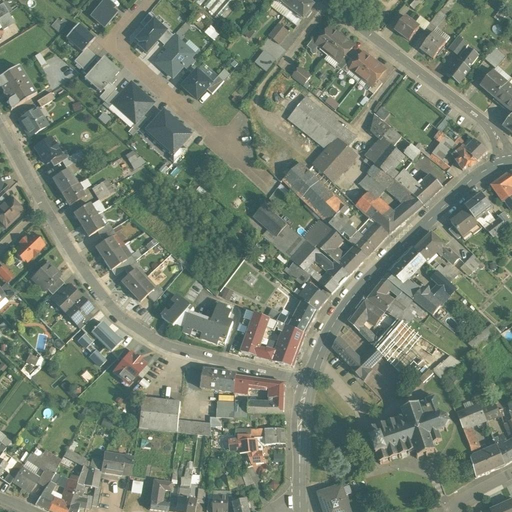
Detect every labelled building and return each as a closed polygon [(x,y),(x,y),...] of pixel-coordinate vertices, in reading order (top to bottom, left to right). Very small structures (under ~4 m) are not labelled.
[(105,0),(104,0),(91,15),(105,27),(119,11),(105,0)] [(208,0),(204,6),(219,19),(236,0),(208,0)] [(269,0),(268,0),(262,8),(268,12),(271,8),(276,2),(276,1),(274,3),(269,0)] [(297,0),(276,0),(276,1),(276,2),(280,5),(282,3),(290,9),(297,0)] [(314,7),(305,0),(297,0),(290,9),(299,16),(298,18),(302,22),(306,17),(308,19),(312,14),(310,12),(314,7)] [(420,0),(415,0),(410,7),(416,12),(424,3),(420,0)] [(282,3),(280,5),(276,2),(271,8),(284,18),(290,9),(282,3)] [(440,12),(431,23),(437,28),(446,17),(440,12)] [(14,24),(8,14),(0,18),(0,28),(2,32),(14,24)] [(140,24),(146,30),(154,21),(155,20),(149,14),(140,24)] [(420,28),(406,17),(395,30),(410,41),(420,28)] [(138,47),(146,55),(159,41),(166,32),(154,21),(146,30),(136,41),(140,44),(138,47)] [(278,25),(269,37),(279,45),(288,33),(278,25)] [(65,39),(82,54),(86,50),(94,41),(77,26),(65,39)] [(219,35),(210,28),(205,34),(214,41),(219,35)] [(331,28),(325,35),(320,31),(307,48),(311,51),(311,54),(313,56),(316,55),(318,53),(317,50),(319,48),(329,55),(343,38),(331,28)] [(159,41),(165,47),(174,37),(168,31),(166,32),(159,41)] [(435,35),(433,34),(420,50),(433,60),(446,43),(440,39),(435,35)] [(444,34),(440,39),(446,43),(450,38),(444,34)] [(178,44),(179,42),(181,40),(176,35),(174,37),(165,47),(163,48),(168,53),(176,43),(178,44)] [(343,38),(329,55),(340,64),(341,64),(346,57),(354,47),(343,38)] [(468,46),(458,38),(449,49),(460,57),(468,46)] [(176,43),(168,53),(157,65),(173,79),(184,68),(191,59),(194,56),(179,42),(178,44),(176,43)] [(506,59),(494,49),(485,61),(496,70),(506,59)] [(96,58),(86,50),(82,54),(75,63),(84,71),(90,65),(96,58)] [(267,51),(257,63),(268,73),(278,61),(267,51)] [(375,62),(364,54),(356,64),(350,71),(351,71),(361,79),(375,62)] [(39,55),(34,58),(40,68),(45,64),(39,55)] [(346,57),(341,64),(340,64),(337,67),(342,72),(343,71),(351,61),(346,57)] [(87,77),(84,80),(100,94),(103,90),(108,84),(111,86),(116,81),(113,78),(118,73),(103,59),(87,77)] [(191,59),(184,68),(188,72),(196,63),(191,59)] [(356,64),(351,60),(351,61),(343,71),(348,75),(351,71),(350,71),(356,64)] [(386,71),(375,62),(361,79),(372,88),(378,81),(386,71)] [(469,71),(457,62),(447,75),(459,85),(469,71)] [(94,69),(90,65),(84,71),(83,72),(87,77),(94,69)] [(17,67),(0,78),(0,89),(13,110),(35,96),(17,67)] [(312,77),(301,68),(293,78),(304,87),(312,77)] [(186,84),(193,76),(189,72),(181,80),(186,84)] [(186,84),(183,88),(197,101),(207,91),(212,85),(197,72),(193,76),(186,84)] [(508,85),(493,72),(481,86),(496,99),(508,85)] [(222,82),(218,78),(213,84),(212,85),(207,91),(212,95),(222,82)] [(383,85),(378,81),(372,88),(369,92),(374,95),(383,85)] [(114,91),(116,90),(111,86),(108,84),(103,90),(105,92),(99,98),(104,103),(114,91)] [(112,104),(123,115),(142,94),(131,84),(120,96),(112,104)] [(511,88),(508,85),(496,99),(495,100),(511,113),(511,110),(511,88)] [(120,96),(114,91),(104,103),(109,107),(112,104),(120,96)] [(50,94),(36,103),(40,109),(53,100),(50,94)] [(154,104),(142,94),(123,115),(135,125),(143,116),(154,104)] [(356,139),(306,98),(297,108),(337,140),(348,149),(356,139)] [(337,140),(297,108),(288,120),(328,152),(337,140)] [(381,109),(376,116),(383,121),(388,114),(381,109)] [(36,110),(18,121),(28,138),(46,127),(36,110)] [(106,113),(99,118),(105,125),(112,119),(106,113)] [(147,132),(160,144),(176,125),(163,113),(155,122),(147,132)] [(147,121),(143,116),(135,125),(132,128),(137,133),(138,132),(147,121)] [(402,138),(374,116),(374,117),(371,131),(382,140),(393,149),(402,138)] [(511,116),(503,127),(511,133),(511,116)] [(147,132),(155,122),(150,118),(147,121),(138,132),(143,136),(147,132)] [(160,144),(173,155),(182,146),(189,137),(176,125),(160,144)] [(446,137),(440,132),(434,140),(440,144),(446,137)] [(464,134),(454,144),(456,146),(460,149),(463,147),(470,139),(464,134)] [(454,144),(446,137),(440,144),(440,145),(445,150),(450,154),(456,146),(454,144)] [(50,139),(34,148),(45,165),(49,162),(60,155),(59,154),(50,139)] [(328,152),(314,167),(323,176),(348,149),(337,140),(328,152)] [(397,177),(391,171),(402,157),(393,149),(382,140),(366,159),(375,166),(395,183),(398,179),(397,177)] [(487,153),(475,143),(467,151),(465,153),(477,163),(487,153)] [(445,150),(440,145),(429,159),(447,174),(450,170),(438,159),(445,150)] [(186,150),(182,146),(173,155),(169,160),(173,164),(186,150)] [(411,147),(405,154),(414,161),(420,154),(411,147)] [(348,149),(323,176),(331,183),(355,155),(348,149)] [(465,153),(460,149),(451,156),(457,162),(456,163),(463,172),(468,169),(470,168),(477,163),(465,153)] [(64,151),(59,154),(60,155),(49,162),(53,168),(61,163),(68,158),(64,151)] [(126,157),(135,171),(146,164),(142,157),(139,159),(134,151),(126,157)] [(83,159),(79,152),(72,156),(76,162),(77,163),(83,159)] [(68,158),(61,163),(65,169),(76,162),(72,156),(68,158)] [(349,212),(300,164),(293,171),(292,173),(290,175),(284,181),(284,182),(321,219),(322,220),(333,229),(344,218),(349,212)] [(395,183),(375,166),(367,175),(401,202),(407,208),(413,215),(423,207),(411,196),(395,183)] [(284,169),(275,178),(281,184),(284,182),(284,181),(290,175),(284,169)] [(421,183),(407,169),(398,179),(395,183),(411,196),(424,184),(421,182),(421,183)] [(76,186),(66,171),(52,180),(61,195),(76,186)] [(511,177),(509,174),(491,187),(502,204),(511,197),(511,192),(509,188),(511,187),(511,177)] [(424,184),(411,196),(423,207),(443,189),(432,177),(424,184)] [(381,197),(364,182),(359,187),(368,195),(376,202),(381,197)] [(0,183),(0,198),(1,197),(8,190),(3,185),(2,186),(0,183)] [(101,183),(90,190),(94,196),(105,189),(101,183)] [(76,186),(61,195),(68,206),(83,197),(76,186)] [(105,189),(94,196),(98,202),(109,195),(105,189)] [(376,202),(368,195),(355,208),(356,209),(371,222),(372,221),(377,225),(388,214),(376,203),(376,202)] [(492,210),(481,195),(464,207),(467,211),(476,222),(481,218),(484,221),(488,217),(486,214),(492,210)] [(0,205),(0,223),(5,229),(23,212),(9,197),(5,201),(0,205)] [(511,197),(502,204),(511,214),(511,213),(511,197)] [(88,204),(73,214),(80,226),(95,216),(88,204)] [(279,220),(264,207),(254,218),(269,231),(279,220)] [(407,208),(400,214),(397,211),(391,216),(388,214),(377,225),(389,237),(413,215),(407,208)] [(371,222),(356,209),(351,214),(361,224),(354,231),(351,228),(353,226),(344,218),(333,229),(333,230),(342,238),(348,244),(356,249),(367,258),(387,236),(371,222)] [(467,211),(451,224),(454,227),(462,237),(470,232),(473,236),(482,230),(476,222),(467,211)] [(511,223),(503,214),(498,217),(501,221),(506,227),(511,223)] [(95,216),(80,226),(88,238),(96,233),(103,228),(102,227),(95,216)] [(496,224),(489,216),(488,217),(484,221),(481,218),(476,222),(480,225),(486,232),(496,224)] [(335,268),(314,250),(303,240),(279,220),(269,231),(265,236),(263,238),(273,247),(279,252),(293,263),(295,265),(311,279),(316,283),(319,285),(335,268)] [(322,220),(303,240),(314,250),(317,248),(333,230),(333,229),(322,220)] [(496,224),(486,232),(492,238),(506,227),(501,221),(496,224)] [(107,224),(102,227),(103,228),(96,233),(100,238),(111,230),(107,224)] [(462,237),(454,227),(449,231),(453,237),(457,241),(462,237)] [(111,230),(100,238),(103,243),(110,238),(111,239),(115,237),(111,230)] [(333,230),(317,248),(325,255),(331,250),(342,238),(333,230)] [(431,235),(413,252),(425,262),(436,252),(441,257),(443,255),(453,265),(457,272),(464,266),(431,235)] [(31,236),(26,241),(25,240),(20,244),(21,245),(15,251),(17,253),(15,255),(22,262),(24,260),(26,262),(32,257),(33,257),(37,253),(37,252),(42,247),(39,244),(39,239),(34,239),(31,236)] [(103,243),(95,248),(103,260),(118,250),(111,239),(110,238),(103,243)] [(279,252),(273,247),(267,254),(273,259),(279,252)] [(367,258),(356,249),(344,262),(339,267),(349,278),(367,258)] [(118,250),(103,260),(111,271),(120,265),(126,261),(125,260),(118,250)] [(331,250),(325,255),(331,260),(336,254),(331,250)] [(425,262),(413,252),(409,256),(421,268),(425,262)] [(344,262),(336,254),(331,260),(335,264),(337,265),(339,267),(344,262)] [(409,256),(391,274),(405,284),(406,283),(421,268),(409,256)] [(131,257),(125,260),(126,261),(120,265),(124,271),(135,262),(131,257)] [(473,257),(465,266),(473,274),(481,265),(473,257)] [(135,262),(124,271),(128,276),(134,270),(135,271),(139,267),(135,262)] [(48,264),(32,279),(44,292),(46,290),(58,278),(60,277),(48,264)] [(311,279),(295,265),(290,271),(289,272),(287,271),(285,272),(302,286),(305,286),(307,284),(311,279)] [(339,267),(337,265),(335,268),(319,285),(325,290),(331,296),(349,278),(339,267)] [(194,272),(187,266),(184,268),(191,275),(194,272)] [(12,277),(3,267),(0,269),(0,277),(6,283),(6,282),(7,283),(12,277)] [(447,283),(430,267),(424,273),(432,281),(437,286),(443,290),(447,283)] [(128,276),(121,283),(130,293),(143,281),(135,271),(134,270),(128,276)] [(391,274),(382,284),(388,289),(391,285),(413,302),(420,294),(406,283),(405,284),(391,274)] [(58,278),(46,290),(52,296),(61,287),(64,284),(58,278)] [(311,279),(307,284),(309,286),(311,288),(316,283),(311,279)] [(143,281),(130,293),(139,303),(147,296),(153,291),(152,290),(143,281)] [(5,283),(0,288),(0,293),(3,297),(2,297),(7,302),(15,294),(5,283)] [(456,292),(447,283),(443,290),(437,286),(428,296),(441,308),(449,299),(456,292)] [(382,284),(368,301),(387,315),(392,307),(393,304),(382,295),(388,289),(382,284)] [(156,286),(152,290),(153,291),(147,296),(154,304),(163,294),(156,286)] [(311,288),(309,286),(299,298),(306,304),(305,305),(317,313),(331,296),(325,290),(320,295),(311,288)] [(52,296),(49,298),(53,303),(65,291),(61,287),(52,296)] [(80,299),(69,287),(65,291),(53,303),(65,314),(80,299)] [(227,288),(223,297),(230,301),(235,292),(227,288)] [(420,294),(413,302),(433,318),(441,308),(428,296),(422,291),(420,294)] [(456,292),(449,299),(454,303),(461,297),(456,292)] [(226,309),(218,306),(213,322),(191,314),(193,311),(178,298),(173,303),(175,305),(168,314),(165,312),(161,317),(174,328),(175,327),(185,330),(183,334),(190,336),(191,333),(202,337),(201,340),(217,346),(218,343),(225,345),(232,324),(227,322),(230,314),(225,312),(226,309)] [(91,310),(80,299),(65,314),(76,325),(87,314),(91,310)] [(305,305),(302,302),(290,325),(288,328),(305,335),(317,313),(305,305)] [(366,303),(353,320),(362,328),(367,320),(377,326),(379,324),(382,326),(384,323),(382,321),(385,316),(366,303)] [(404,315),(399,323),(407,329),(419,310),(411,304),(409,306),(404,315)] [(468,304),(462,310),(468,316),(475,310),(468,304)] [(404,315),(392,307),(387,315),(399,323),(404,315)] [(255,315),(248,312),(246,319),(253,321),(255,315)] [(87,314),(76,325),(80,330),(91,319),(91,318),(87,314)] [(270,321),(255,315),(253,321),(250,329),(265,334),(270,321)] [(462,326),(449,315),(441,324),(455,334),(462,326)] [(287,320),(280,316),(276,323),(284,326),(285,323),(287,320)] [(80,330),(84,334),(85,335),(96,324),(91,318),(91,319),(80,330)] [(253,321),(246,319),(243,327),(250,329),(253,321)] [(362,328),(353,320),(350,324),(361,334),(375,349),(380,344),(374,338),(373,339),(362,328)] [(283,326),(270,321),(268,325),(280,331),(283,326)] [(116,338),(101,323),(98,326),(96,324),(85,335),(84,334),(77,341),(85,350),(96,339),(105,348),(110,353),(111,355),(116,350),(114,349),(117,346),(118,347),(120,345),(123,340),(117,336),(116,338)] [(380,344),(375,349),(389,365),(389,364),(396,357),(401,351),(409,341),(415,334),(408,330),(406,332),(397,324),(380,344)] [(492,326),(468,346),(478,354),(502,335),(492,326)] [(288,328),(286,327),(282,336),(302,344),(305,335),(288,328)] [(265,334),(250,329),(248,334),(263,339),(265,334)] [(263,339),(248,334),(242,353),(256,357),(263,339)] [(438,350),(415,334),(409,341),(432,358),(438,350)] [(302,344),(282,336),(279,344),(279,345),(275,344),(263,339),(256,357),(293,369),(302,344)] [(361,361),(341,341),(341,342),(338,339),(336,342),(334,344),(334,346),(333,348),(333,350),(352,370),(351,370),(360,380),(360,379),(363,382),(371,372),(370,370),(378,362),(369,353),(361,361)] [(118,347),(117,346),(114,349),(116,350),(111,355),(117,360),(118,359),(125,349),(120,345),(118,347)] [(105,348),(98,354),(95,351),(89,357),(99,368),(106,362),(104,360),(110,353),(105,348)] [(131,354),(125,349),(118,359),(123,362),(130,354),(131,354)] [(130,354),(113,374),(122,381),(124,378),(131,384),(145,367),(130,354)] [(396,357),(389,364),(405,380),(424,362),(418,357),(406,368),(396,357)] [(451,358),(434,375),(442,383),(461,365),(451,358)] [(426,367),(418,374),(421,378),(429,371),(426,367)] [(80,377),(88,384),(95,377),(87,370),(80,377)] [(236,375),(203,370),(200,389),(233,394),(234,388),(236,378),(236,375)] [(430,371),(419,381),(424,385),(434,375),(430,371)] [(267,382),(236,378),(234,388),(265,392),(266,390),(267,382)] [(285,384),(267,382),(266,390),(269,390),(269,399),(284,400),(285,384)] [(416,404),(410,406),(409,404),(407,404),(408,407),(401,409),(399,408),(398,410),(401,411),(403,417),(396,420),(395,417),(393,418),(394,420),(386,423),(385,421),(384,421),(385,423),(377,426),(376,424),(374,424),(375,427),(368,429),(367,427),(366,427),(370,438),(369,439),(371,444),(370,445),(372,450),(373,450),(375,455),(376,455),(379,465),(381,465),(380,463),(388,460),(389,462),(390,462),(389,460),(397,457),(398,459),(399,458),(399,456),(407,453),(407,455),(409,455),(408,453),(414,450),(417,456),(415,459),(416,460),(418,457),(425,455),(426,457),(427,457),(426,454),(433,452),(435,453),(436,452),(434,451),(431,444),(433,444),(434,446),(437,445),(436,443),(441,441),(438,432),(444,431),(446,433),(447,431),(445,429),(448,425),(451,424),(451,423),(448,423),(446,418),(448,416),(447,414),(445,416),(440,414),(437,406),(438,404),(437,403),(436,404),(434,398),(425,401),(425,402),(418,405),(419,402),(418,402),(416,404)] [(180,403),(139,399),(137,429),(140,430),(177,434),(178,421),(179,414),(180,414),(180,411),(179,411),(180,403)] [(284,400),(269,399),(269,406),(247,405),(248,415),(256,415),(260,415),(284,416),(284,400)] [(505,402),(495,406),(502,423),(504,427),(505,426),(509,424),(511,422),(509,414),(505,402)] [(235,404),(217,404),(216,420),(233,421),(235,404)] [(247,405),(235,404),(233,421),(234,421),(234,420),(236,420),(242,420),(248,421),(248,415),(247,405)] [(480,406),(457,416),(463,431),(469,429),(469,428),(480,424),(486,421),(482,412),(480,406)] [(495,406),(482,412),(491,432),(491,433),(494,431),(493,428),(502,423),(495,406)] [(178,421),(177,434),(210,437),(210,425),(178,421)] [(486,421),(480,424),(488,442),(492,446),(495,443),(494,441),(491,433),(491,432),(486,421)] [(469,428),(469,429),(463,431),(462,431),(472,458),(469,459),(470,461),(487,453),(486,448),(478,451),(469,428)] [(270,430),(254,430),(255,438),(265,438),(270,438),(270,430)] [(285,430),(270,430),(270,438),(265,438),(265,446),(274,446),(274,449),(284,448),(284,445),(285,445),(285,430)] [(241,437),(238,436),(239,441),(229,442),(230,451),(239,451),(240,455),(241,455),(242,455),(247,455),(258,454),(256,441),(251,442),(251,438),(251,437),(241,437)] [(508,446),(503,438),(501,438),(494,441),(495,443),(497,446),(501,444),(503,449),(508,446)] [(0,444),(0,455),(9,444),(4,440),(0,444)] [(73,443),(68,451),(72,453),(76,445),(73,443)] [(511,443),(508,446),(503,449),(501,444),(497,446),(496,449),(506,467),(511,462),(511,443)] [(487,453),(470,461),(476,479),(506,467),(496,449),(487,453)] [(68,451),(67,451),(63,458),(79,466),(82,468),(85,460),(72,453),(68,451)] [(258,454),(247,455),(252,465),(263,464),(262,453),(258,454)] [(11,460),(2,454),(0,457),(0,475),(3,472),(11,460)] [(39,460),(31,454),(27,461),(35,466),(39,460)] [(60,464),(44,454),(39,460),(35,466),(35,467),(52,478),(53,478),(54,475),(56,471),(56,470),(60,464)] [(132,459),(102,454),(100,472),(130,477),(132,459)] [(242,455),(241,455),(247,469),(253,466),(252,465),(247,455),(242,455)] [(11,460),(3,472),(8,475),(16,464),(11,460)] [(8,475),(3,484),(8,487),(22,467),(16,464),(8,475)] [(39,480),(21,469),(12,483),(29,495),(39,480)] [(78,479),(76,486),(83,488),(83,486),(87,470),(82,469),(78,479)] [(87,470),(83,486),(94,488),(95,486),(98,487),(100,472),(87,470)] [(252,482),(247,470),(241,472),(245,484),(249,483),(252,482)] [(171,473),(157,471),(155,480),(170,483),(170,482),(171,473)] [(233,475),(232,475),(231,472),(226,473),(227,478),(227,479),(229,487),(230,490),(238,486),(233,475)] [(47,475),(40,485),(46,489),(49,483),(52,478),(47,475)] [(54,475),(53,478),(52,478),(49,483),(55,486),(59,477),(54,475)] [(69,480),(65,493),(64,493),(61,502),(54,499),(48,511),(66,511),(76,486),(78,479),(74,478),(70,476),(69,480)] [(170,483),(155,480),(153,480),(152,488),(162,490),(169,491),(170,483)] [(142,494),(143,482),(134,481),(132,492),(142,494)] [(190,484),(170,482),(170,483),(169,491),(186,492),(185,499),(189,500),(190,495),(191,489),(190,489),(190,484)] [(199,483),(190,482),(190,484),(190,489),(191,489),(190,495),(197,496),(199,483)] [(46,489),(35,507),(47,511),(48,511),(54,499),(49,496),(55,486),(49,483),(46,489)] [(76,486),(66,511),(76,511),(78,508),(80,500),(83,488),(76,486)] [(348,511),(341,487),(318,494),(323,511),(348,511)] [(162,490),(152,488),(150,502),(160,503),(162,490)] [(206,492),(199,491),(197,504),(204,505),(206,492)] [(194,511),(197,496),(190,495),(189,500),(186,511),(194,511)] [(93,497),(87,496),(86,502),(84,509),(90,511),(91,507),(93,497)] [(214,497),(213,497),(213,511),(228,511),(228,497),(214,497)] [(185,499),(177,498),(175,505),(168,504),(166,511),(186,511),(189,500),(185,499)] [(249,511),(246,500),(236,502),(235,498),(232,499),(234,511),(249,511)] [(160,503),(150,502),(149,510),(162,511),(166,511),(168,504),(160,503)] [(511,511),(511,503),(501,509),(500,507),(490,511),(511,511)]
